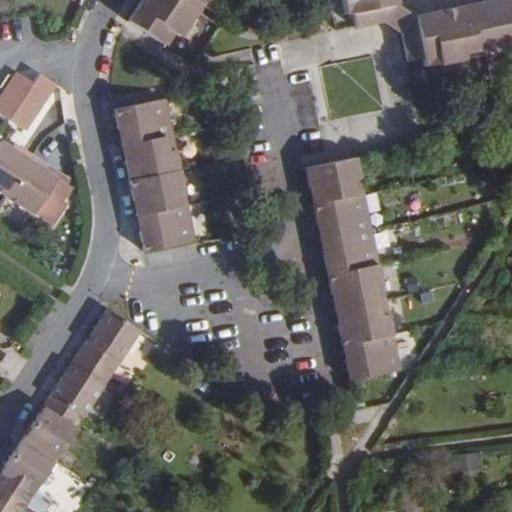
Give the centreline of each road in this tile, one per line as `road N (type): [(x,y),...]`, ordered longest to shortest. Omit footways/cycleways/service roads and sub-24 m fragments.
road 1 (residential): [(98,257),(103,226),(79,53)]
road 2 (residential): [(292,246),(143,278),(98,257)]
road 3 (residential): [(0,413),(98,257)]
road 4 (residential): [(261,78),(292,246)]
road 5 (residential): [(292,246),(316,386)]
